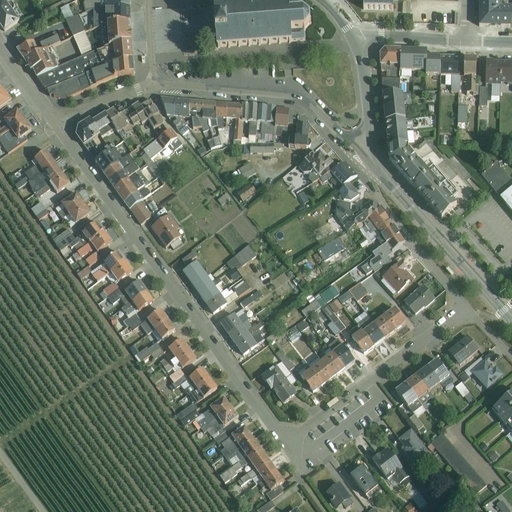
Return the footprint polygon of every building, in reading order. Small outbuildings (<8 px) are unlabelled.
[(0,0),(0,26),(4,32),(20,21),(13,11),(13,10),(14,10),(14,9),(14,8),(14,7),(14,6),(14,5),(13,5),(13,4),(12,4),(11,3),(10,3),(9,3),(8,3),(7,3),(4,0),(0,0)] [(130,0),(87,0),(86,1),(84,5),(85,13),(94,11),(101,9),(115,9),(129,9),(130,0)] [(363,0),(363,11),(393,11),(393,1),(393,0),(363,0)] [(479,0),(479,22),(479,27),(484,27),(497,27),(511,28),(511,9),(511,8),(503,7),(503,0),(479,0)] [(302,1),(214,7),(215,18),(214,18),(216,38),(217,49),(305,42),(304,32),(305,31),(305,30),(309,26),(310,26),(311,24),(310,24),(309,18),(310,18),(310,16),(309,17),(304,12),(304,11),(303,11),(302,1)] [(73,18),(78,16),(79,15),(80,15),(78,11),(72,14),(68,6),(60,10),(65,21),(73,18)] [(101,9),(94,11),(94,30),(102,26),(115,25),(130,23),(129,9),(115,9),(101,9)] [(410,16),(403,15),(401,15),(401,24),(411,25),(411,16),(410,16)] [(73,18),(65,21),(73,38),(85,33),(78,16),(73,18)] [(113,45),(131,42),(130,23),(115,25),(102,26),(104,49),(113,45)] [(18,30),(7,36),(13,46),(24,39),(18,30)] [(24,61),(52,48),(61,44),(56,33),(49,36),(51,40),(40,44),(40,46),(36,48),(34,43),(17,51),(24,61)] [(83,59),(94,54),(85,34),(74,39),(83,59)] [(61,68),(37,79),(46,92),(132,60),(131,42),(113,45),(104,49),(94,54),(83,59),(61,68)] [(52,48),(24,61),(29,68),(32,68),(34,73),(37,79),(61,68),(57,62),(59,59),(56,54),(52,48)] [(399,71),(400,50),(385,50),(380,55),(381,72),(387,72),(386,80),(381,81),(382,94),(398,95),(399,92),(399,71)] [(400,50),(399,71),(401,71),(401,77),(411,78),(411,71),(414,72),(414,51),(400,50)] [(414,51),(414,72),(427,72),(427,57),(427,51),(414,51)] [(427,57),(427,72),(426,76),(440,76),(441,57),(427,57)] [(441,57),(440,76),(445,76),(452,76),(451,85),(451,93),(459,94),(460,58),(441,57)] [(132,60),(46,92),(47,92),(49,97),(53,96),(54,98),(64,101),(77,96),(118,78),(134,76),(132,60)] [(479,96),(479,88),(479,85),(476,85),(476,77),(476,60),(464,60),(464,77),(467,78),(467,91),(465,91),(465,93),(467,93),(467,97),(470,97),(470,93),(473,93),(473,96),(479,96)] [(500,84),(501,62),(493,62),(494,60),(486,60),(486,86),(491,86),(491,97),(500,97),(500,84)] [(501,62),(500,84),(507,84),(507,86),(511,85),(511,60),(509,60),(509,62),(501,62)] [(479,88),(479,96),(479,107),(487,108),(488,89),(479,88)] [(0,95),(0,109),(11,102),(4,93),(0,95)] [(398,95),(382,94),(384,109),(404,107),(404,106),(403,95),(399,95),(398,95)] [(403,95),(404,106),(413,104),(412,95),(412,94),(403,95)] [(175,118),(175,101),(161,99),(164,110),(167,117),(169,120),(175,118)] [(124,112),(134,128),(141,124),(143,126),(149,122),(158,137),(167,131),(163,125),(164,122),(158,113),(155,109),(153,110),(151,107),(153,106),(150,101),(144,105),(143,104),(141,103),(135,107),(134,105),(124,112)] [(175,101),(175,118),(178,121),(181,125),(176,129),(183,137),(189,132),(186,128),(187,127),(186,125),(182,118),(182,102),(175,101)] [(182,102),(182,118),(185,119),(189,119),(192,119),(193,130),(202,129),(197,120),(196,120),(196,115),(189,114),(189,102),(182,102)] [(197,120),(202,129),(204,133),(211,130),(210,129),(208,120),(203,120),(203,103),(189,102),(189,114),(196,115),(196,120),(197,120)] [(208,120),(210,129),(217,128),(217,125),(215,104),(203,103),(203,120),(208,120)] [(217,125),(217,128),(218,131),(224,130),(223,119),(226,120),(226,105),(215,104),(217,125)] [(226,105),(226,120),(235,121),(234,146),(242,145),(242,138),(242,122),(242,106),(226,105)] [(467,105),(458,106),(458,129),(465,129),(465,125),(466,125),(467,105)] [(242,106),(242,122),(250,123),(248,145),(250,145),(256,145),(257,124),(258,107),(242,106)] [(258,107),(257,124),(261,124),(260,135),(265,135),(274,136),(276,111),(276,109),(266,108),(258,107)] [(404,107),(384,109),(385,122),(395,121),(406,120),(404,107)] [(105,114),(115,129),(118,134),(123,131),(125,134),(134,128),(124,112),(122,109),(118,112),(119,114),(117,115),(115,113),(115,112),(112,112),(107,115),(106,114),(105,114)] [(276,111),(274,136),(273,139),(280,140),(281,140),(281,139),(283,139),(284,137),(287,137),(287,133),(288,126),(289,112),(276,111)] [(0,137),(0,138),(24,122),(17,112),(4,121),(7,126),(0,130),(0,137)] [(289,112),(288,126),(292,127),(308,128),(308,123),(303,117),(294,112),(289,112)] [(83,124),(94,140),(95,139),(100,136),(101,138),(115,129),(105,114),(99,118),(98,117),(93,120),(91,121),(91,120),(84,124),(83,124)] [(395,121),(385,122),(387,134),(407,132),(406,120),(395,121)] [(24,122),(0,138),(0,142),(8,154),(27,141),(24,137),(31,131),(24,122)] [(94,140),(83,124),(79,127),(76,136),(95,163),(111,152),(109,149),(108,148),(104,141),(96,146),(92,141),(94,140)] [(287,133),(287,137),(288,137),(288,146),(288,148),(288,149),(297,150),(307,150),(308,148),(310,144),(307,142),(308,128),(292,127),(292,133),(287,133)] [(151,162),(157,169),(162,176),(167,183),(172,180),(159,163),(157,165),(156,164),(162,158),(159,154),(170,146),(174,152),(182,146),(170,131),(168,133),(143,151),(146,154),(151,162)] [(407,132),(387,134),(388,148),(408,146),(407,132)] [(441,137),(441,145),(455,146),(456,139),(448,139),(448,137),(441,137)] [(213,140),(216,148),(222,147),(220,138),(213,140)] [(480,138),(479,147),(488,147),(488,139),(480,138)] [(216,148),(213,140),(208,142),(211,150),(216,148)] [(424,140),(415,148),(419,151),(428,144),(424,140)] [(250,145),(248,145),(245,145),(245,153),(250,154),(274,155),(275,149),(283,149),(283,146),(283,144),(280,144),(279,144),(256,145),(250,145)] [(408,146),(388,148),(389,161),(401,175),(413,188),(434,170),(429,165),(428,166),(426,164),(424,167),(413,154),(412,156),(409,153),(408,146)] [(123,160),(115,148),(111,152),(95,163),(104,175),(123,160)] [(27,177),(30,181),(54,164),(46,152),(32,163),(35,167),(25,174),(27,177)] [(109,182),(135,162),(136,162),(131,154),(123,160),(104,175),(109,182)] [(147,165),(151,162),(146,154),(141,158),(147,165)] [(320,180),(334,171),(331,167),(332,166),(327,159),(325,161),(320,154),(316,158),(313,155),(305,162),(305,163),(299,168),(303,174),(304,175),(309,176),(308,180),(310,181),(313,184),(320,180)] [(135,162),(109,182),(114,189),(128,179),(127,177),(139,169),(135,162)] [(128,179),(114,189),(124,203),(138,193),(137,191),(145,186),(146,188),(152,183),(151,182),(149,183),(146,179),(145,178),(141,173),(143,171),(148,167),(152,172),(157,169),(151,162),(147,165),(135,173),(137,175),(129,180),(128,179)] [(250,163),(239,169),(245,180),(256,174),(250,163)] [(511,180),(497,163),(481,176),(497,195),(511,182),(511,180)] [(54,164),(30,181),(31,191),(35,195),(40,191),(51,183),(63,175),(54,164)] [(334,171),(320,180),(324,184),(334,177),(343,187),(357,178),(345,164),(334,171)] [(157,169),(152,172),(153,173),(157,179),(162,176),(157,169)] [(434,170),(413,188),(441,220),(456,207),(452,202),(457,198),(434,170)] [(236,172),(231,175),(236,185),(242,182),(236,172)] [(40,191),(35,195),(38,200),(53,189),(57,194),(70,185),(63,175),(51,183),(40,191)] [(167,183),(162,176),(157,179),(162,186),(167,183)] [(30,181),(27,177),(15,186),(18,190),(30,181)] [(251,184),(237,193),(243,202),(257,192),(251,184)] [(350,184),(338,192),(344,200),(351,202),(359,196),(350,184)] [(138,193),(124,203),(129,211),(141,202),(151,195),(147,189),(140,195),(138,193)] [(511,189),(500,199),(511,213),(511,189)] [(227,193),(216,202),(219,206),(221,204),(222,206),(229,201),(231,199),(227,193)] [(302,194),(299,196),(305,205),(309,202),(303,193),(302,194)] [(64,219),(85,204),(77,194),(61,205),(61,206),(56,210),(63,220),(64,219)] [(141,202),(129,211),(132,214),(133,215),(136,219),(136,220),(138,222),(138,223),(139,224),(141,226),(152,218),(141,202)] [(153,202),(148,206),(153,213),(158,209),(153,202)] [(356,225),(381,210),(375,202),(372,202),(361,209),(361,214),(352,213),(350,210),(350,205),(338,203),(336,216),(345,229),(346,232),(356,225)] [(36,217),(46,210),(41,203),(31,210),(35,216),(36,217)] [(85,204),(64,219),(70,228),(75,225),(76,226),(92,215),(85,204)] [(46,210),(36,217),(39,222),(49,214),(46,210)] [(381,210),(356,225),(365,239),(359,243),(363,249),(377,239),(393,227),(389,221),(381,210)] [(330,211),(320,217),(327,229),(337,224),(330,211)] [(170,215),(151,229),(166,249),(170,246),(174,251),(182,245),(179,240),(182,237),(178,232),(180,229),(170,215)] [(72,235),(57,246),(63,256),(74,248),(78,253),(106,233),(98,223),(76,240),(72,235)] [(393,227),(377,239),(383,247),(399,235),(393,227)] [(57,246),(72,235),(68,230),(53,241),(57,246)] [(305,231),(298,236),(304,246),(311,242),(305,231)] [(106,233),(78,253),(73,257),(76,262),(94,249),(98,254),(113,243),(106,233)] [(348,233),(314,256),(319,264),(321,263),(323,265),(319,267),(324,274),(341,262),(342,264),(352,257),(348,251),(349,250),(345,244),(350,241),(351,238),(348,233)] [(399,235),(383,247),(382,247),(372,254),(376,259),(361,269),(367,276),(373,271),(375,274),(392,262),(388,257),(392,255),(389,251),(391,250),(392,251),(404,243),(399,235)] [(235,258),(242,268),(257,257),(249,247),(235,258)] [(107,277),(127,263),(119,252),(92,273),(88,267),(77,275),(81,281),(91,274),(93,276),(92,277),(97,284),(107,277)] [(194,253),(182,261),(186,266),(197,257),(194,253)] [(96,254),(86,261),(89,266),(100,259),(96,254)] [(242,268),(235,258),(227,264),(231,270),(234,268),(237,271),(242,268)] [(190,283),(207,271),(200,261),(182,273),(190,283)] [(127,263),(107,277),(112,285),(104,291),(105,293),(104,293),(100,296),(104,301),(108,298),(119,289),(116,285),(134,272),(127,263)] [(384,280),(381,283),(393,297),(412,280),(404,271),(406,269),(401,263),(383,279),(384,280)] [(234,269),(228,274),(233,282),(240,277),(234,269)] [(207,271),(190,283),(198,294),(215,282),(207,271)] [(215,282),(198,294),(206,306),(224,293),(218,285),(222,283),(219,279),(215,282)] [(224,293),(206,306),(213,316),(251,289),(245,281),(234,289),(235,291),(234,291),(236,293),(234,294),(230,289),(224,293)] [(119,289),(108,298),(113,306),(121,300),(126,307),(148,292),(141,282),(123,295),(120,290),(119,289)] [(303,293),(295,299),(298,303),(310,294),(302,283),(298,286),(303,293)] [(353,297),(354,299),(357,303),(369,295),(361,284),(349,292),(352,296),(353,297)] [(408,300),(404,304),(415,316),(421,311),(421,312),(425,309),(434,301),(423,288),(419,292),(417,290),(407,300),(408,300)] [(259,291),(241,304),(244,309),(263,296),(259,291)] [(148,292),(126,307),(122,311),(126,317),(128,319),(123,323),(127,329),(140,320),(136,315),(155,302),(148,292)] [(352,296),(349,292),(337,300),(342,306),(349,301),(351,303),(354,299),(353,297),(352,296)] [(311,305),(302,312),(306,318),(321,307),(311,294),(305,298),(311,305)] [(319,294),(315,298),(323,309),(328,306),(319,294)] [(344,308),(337,300),(329,306),(336,314),(344,308)] [(325,313),(340,334),(346,329),(328,307),(323,310),(325,313)] [(385,317),(396,332),(406,325),(395,309),(387,315),(385,312),(382,314),(385,317)] [(109,326),(118,322),(116,319),(121,316),(117,310),(104,317),(109,326)] [(140,320),(127,329),(131,333),(136,329),(138,332),(147,327),(151,334),(169,321),(161,311),(154,316),(153,315),(146,320),(147,321),(143,325),(140,320)] [(228,335),(248,321),(249,320),(242,311),(221,325),(228,335)] [(340,334),(325,313),(320,317),(336,337),(340,334)] [(358,327),(374,349),(385,340),(374,325),(365,313),(354,322),(358,327)] [(374,325),(385,340),(396,332),(385,317),(374,325)] [(169,321),(151,334),(159,343),(162,341),(163,342),(169,338),(168,337),(176,331),(169,321)] [(248,321),(228,335),(237,348),(260,331),(264,328),(261,323),(257,326),(256,325),(253,327),(248,321)] [(305,322),(297,327),(301,333),(309,327),(305,322)] [(292,334),(288,336),(290,339),(299,333),(294,327),(290,330),(292,334)] [(374,349),(358,327),(348,335),(364,356),(374,349)] [(277,340),(283,335),(287,332),(283,328),(266,340),(270,344),(274,342),(277,340)] [(320,332),(325,339),(330,335),(325,329),(320,332)] [(260,331),(237,348),(243,357),(258,347),(257,346),(264,341),(261,336),(263,335),(260,331)] [(455,349),(449,354),(460,368),(466,362),(469,365),(474,361),(471,357),(478,351),(467,338),(454,348),(455,349)] [(164,368),(190,350),(183,340),(169,350),(172,355),(160,364),(164,368)] [(330,350),(345,371),(355,363),(338,340),(328,347),(330,350)] [(151,355),(160,349),(157,344),(149,350),(147,348),(140,354),(134,346),(130,349),(135,356),(134,356),(139,363),(141,362),(151,355)] [(160,349),(151,355),(155,360),(164,354),(160,349)] [(174,384),(185,376),(181,371),(183,370),(197,360),(190,350),(164,368),(162,370),(165,374),(167,373),(170,377),(169,378),(174,384)] [(322,362),(334,379),(345,371),(330,350),(324,354),(327,358),(322,362)] [(283,362),(290,372),(294,369),(281,351),(277,354),(283,362)] [(309,367),(323,387),(334,379),(322,362),(320,358),(309,367)] [(323,387),(309,367),(304,361),(302,363),(306,369),(298,374),(313,395),(323,387)] [(427,368),(442,388),(444,387),(442,383),(450,378),(437,361),(427,368)] [(290,372),(283,362),(261,377),(271,391),(272,390),(293,376),(290,372)] [(485,362),(472,374),(487,391),(504,377),(496,368),(493,371),(485,362)] [(416,377),(432,397),(443,388),(442,388),(427,368),(416,377)] [(185,376),(174,384),(169,387),(173,392),(181,386),(188,396),(211,380),(203,369),(196,375),(195,374),(189,378),(190,379),(188,381),(185,376)] [(465,374),(460,379),(464,384),(469,380),(465,374)] [(293,376),(272,390),(283,405),(290,401),(289,400),(296,395),(290,387),(297,383),(293,376)] [(405,385),(421,406),(425,404),(433,398),(432,397),(416,377),(405,385)] [(442,388),(443,388),(444,389),(453,382),(450,378),(442,383),(444,387),(442,388)] [(211,380),(188,396),(194,404),(177,417),(181,422),(197,411),(199,410),(195,405),(218,390),(211,380)] [(462,384),(455,389),(463,400),(465,398),(469,403),(474,400),(462,384)] [(421,406),(405,385),(395,392),(408,409),(413,415),(422,408),(421,406)] [(511,431),(511,394),(493,410),(498,416),(497,417),(501,422),(506,428),(507,426),(511,431)] [(197,411),(181,422),(185,428),(195,421),(202,431),(232,409),(224,398),(203,416),(202,415),(200,416),(197,411)] [(446,399),(442,402),(445,409),(450,406),(446,399)] [(232,409),(202,431),(205,435),(209,432),(212,430),(216,435),(213,437),(212,438),(216,443),(227,435),(224,430),(239,419),(232,409)] [(414,416),(409,421),(410,422),(421,436),(426,431),(414,416)] [(442,428),(440,430),(443,435),(454,426),(449,419),(445,422),(449,426),(443,430),(442,428)] [(239,448),(253,438),(245,428),(231,438),(235,443),(239,448)] [(411,430),(398,441),(403,447),(402,451),(415,468),(420,469),(423,467),(423,463),(427,464),(433,460),(411,430)] [(431,446),(435,450),(475,497),(486,487),(443,435),(441,433),(436,436),(438,439),(431,445),(431,446)] [(227,435),(216,443),(219,448),(230,440),(227,435)] [(239,465),(261,449),(253,438),(239,448),(224,458),(228,463),(237,456),(240,460),(237,462),(239,465)] [(205,458),(215,451),(209,443),(200,450),(205,458)] [(484,444),(479,448),(485,454),(489,450),(484,444)] [(239,465),(232,469),(220,478),(225,485),(238,476),(236,474),(250,464),(255,471),(269,461),(261,449),(239,465)] [(388,450),(372,461),(374,464),(375,464),(394,490),(409,478),(388,450)] [(493,452),(487,456),(493,463),(499,459),(493,452)] [(232,469),(239,465),(237,462),(240,460),(237,456),(228,463),(232,469)] [(269,461),(255,471),(238,483),(242,488),(252,480),(256,487),(258,485),(277,472),(269,461)] [(356,480),(353,482),(368,502),(376,496),(374,492),(379,488),(363,468),(353,476),(356,480)] [(424,471),(416,478),(430,496),(435,493),(439,490),(424,471)] [(277,472),(258,485),(263,491),(267,488),(270,493),(267,495),(271,502),(284,493),(279,487),(285,483),(277,472)] [(402,489),(415,507),(423,501),(409,483),(402,489)] [(340,484),(326,495),(332,502),(330,503),(336,511),(342,506),(346,511),(353,505),(350,500),(351,500),(340,484)] [(500,499),(494,503),(500,511),(506,507),(500,499)] [(394,501),(389,504),(394,511),(400,507),(395,500),(394,501)] [(269,511),(275,508),(271,502),(257,511),(269,511)]
